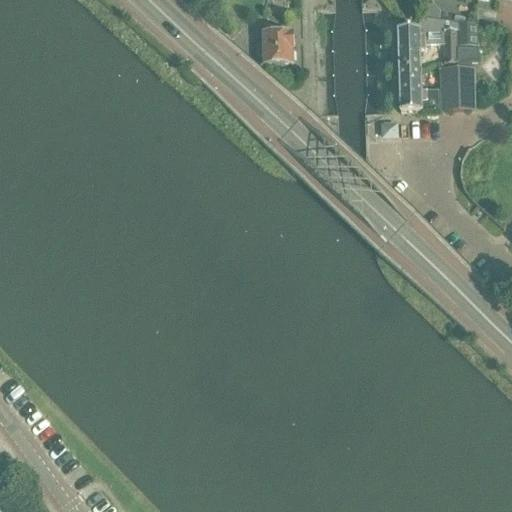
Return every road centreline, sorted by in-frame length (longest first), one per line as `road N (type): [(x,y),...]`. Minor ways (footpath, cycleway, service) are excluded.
road 1 (secondary): [(511,345),(145,0)]
road 2 (residential): [(511,270),(440,200),(444,162),(511,105)]
road 3 (tertiary): [(72,511),(0,411)]
